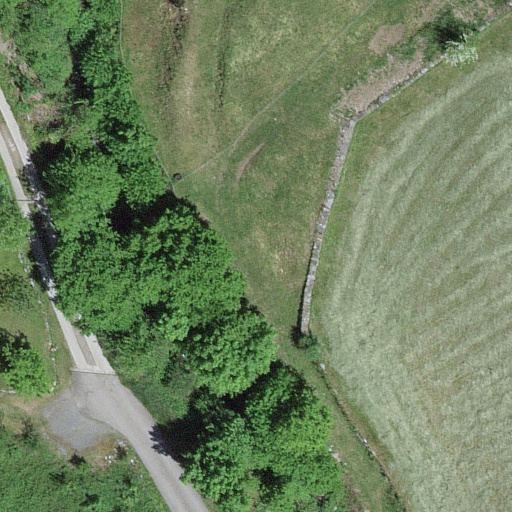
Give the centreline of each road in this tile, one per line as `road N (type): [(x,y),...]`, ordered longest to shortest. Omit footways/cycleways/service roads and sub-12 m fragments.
road 1 (track): [(114,406),(61,294),(0,109)]
road 2 (residential): [(189,511),(114,406)]
